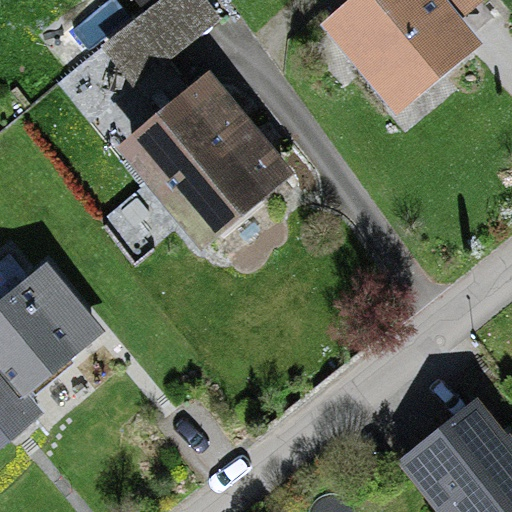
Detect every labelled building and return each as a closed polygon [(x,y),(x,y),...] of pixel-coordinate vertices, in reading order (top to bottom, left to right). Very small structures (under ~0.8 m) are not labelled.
[(216,0),(174,0),(110,55),(140,90),(229,15),(216,0)] [(435,0),(366,0),(336,26),(397,99),(467,41),(444,13),(442,8),(435,0)] [(206,82),(175,107),(201,140),(155,178),(205,239),(283,176),(206,82)] [(44,272),(0,307),(0,376),(17,397),(95,334),(44,272)] [(0,437),(30,413),(17,397),(0,376),(0,437)] [(511,511),(511,451),(476,406),(405,462),(444,511),(511,511)]
